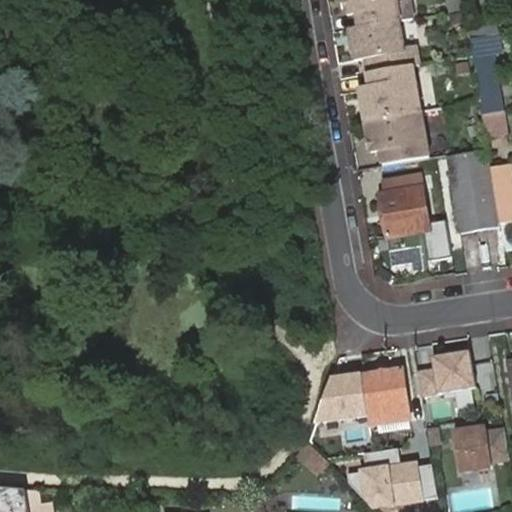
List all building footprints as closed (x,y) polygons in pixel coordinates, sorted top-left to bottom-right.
[(397,0),(345,0),(348,16),(358,14),(361,30),(400,23),(400,24),(414,21),(411,1),(398,3),(397,0)] [(468,24),(471,44),(498,39),(494,19),(468,24)] [(361,30),(351,32),(359,78),(369,76),(421,67),(416,42),(404,44),(400,24),(400,23),(361,30)] [(498,39),(471,44),(476,71),(487,68),(484,56),(501,54),(498,39)] [(414,68),(369,76),(374,106),(364,107),(367,124),(422,114),(414,68)] [(483,117),(488,147),(510,144),(505,113),(483,117)] [(422,114),(367,124),(372,155),(383,154),(385,168),(428,161),(422,114)] [(492,169),(489,153),(449,160),(462,235),(502,228),(501,225),(496,195),(494,186),(492,169)] [(381,198),(389,240),(431,233),(425,196),(431,195),(430,189),(424,190),(422,178),(384,185),(387,197),(381,198)] [(511,182),(494,186),(496,195),(511,192),(511,182)] [(506,224),(511,223),(511,192),(496,195),(501,225),(506,224)] [(420,370),(426,402),(480,394),(474,352),(434,358),(436,367),(420,370)] [(369,420),(371,429),(414,422),(406,368),(362,374),(369,420)] [(362,374),(330,380),(316,427),(369,420),(362,374)] [(430,406),(433,423),(451,420),(448,404),(430,406)] [(456,431),(462,473),(494,469),(494,464),(511,462),(506,429),(490,431),(489,426),(456,431)] [(429,430),(430,432),(432,447),(445,445),(443,428),(429,430)] [(434,461),(348,474),(350,486),(374,511),(440,502),(434,461)] [(31,511),(29,491),(0,489),(0,511),(31,511)]
